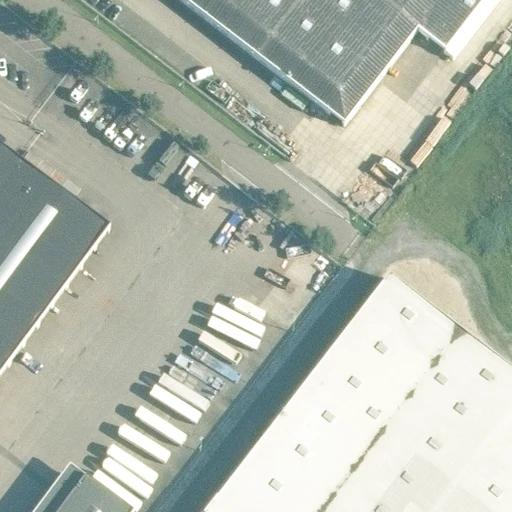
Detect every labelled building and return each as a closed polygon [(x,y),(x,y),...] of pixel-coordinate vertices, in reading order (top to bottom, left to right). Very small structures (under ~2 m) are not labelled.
[(176,0),(344,129),(417,34),(453,62),(500,0),(176,0)] [(0,382),(109,232),(18,164),(0,150),(0,382)] [(290,300),(299,280),(280,272),(271,291),(290,300)] [(511,511),(511,375),(388,280),(216,503),(215,503),(208,511),(511,511)] [(121,511),(84,484),(62,511),(121,511)]
